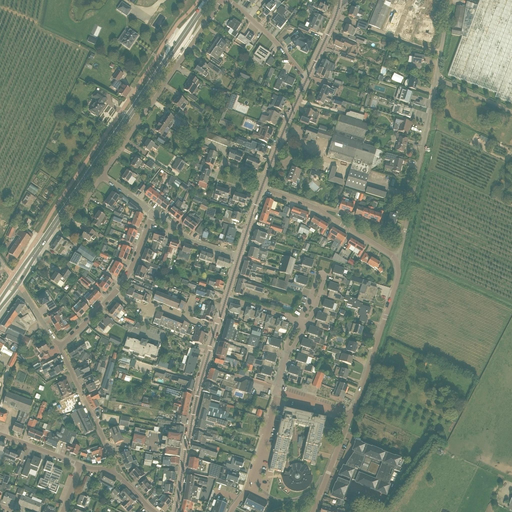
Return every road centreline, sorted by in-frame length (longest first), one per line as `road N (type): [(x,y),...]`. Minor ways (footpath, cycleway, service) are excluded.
road 1 (primary): [(31,257),(207,0)]
road 2 (residential): [(101,176),(222,0)]
road 3 (tertiary): [(175,511),(215,329)]
road 4 (residential): [(351,415),(398,259)]
road 5 (unclassified): [(404,233),(435,78)]
road 6 (residential): [(110,471),(114,462),(58,346)]
